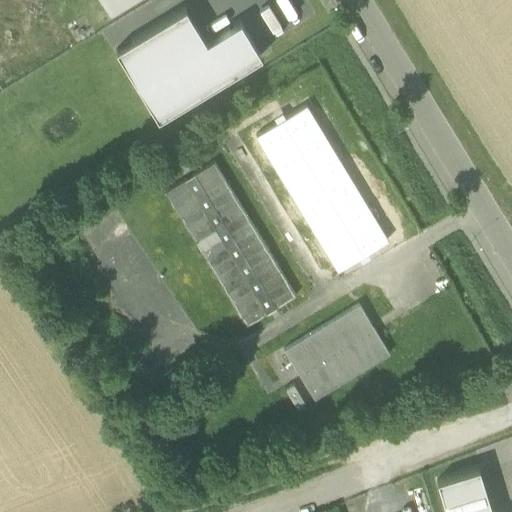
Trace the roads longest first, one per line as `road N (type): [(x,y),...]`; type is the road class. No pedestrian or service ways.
road 1 (residential): [(355,0),(511,260)]
road 2 (unclassified): [(511,407),(314,492)]
